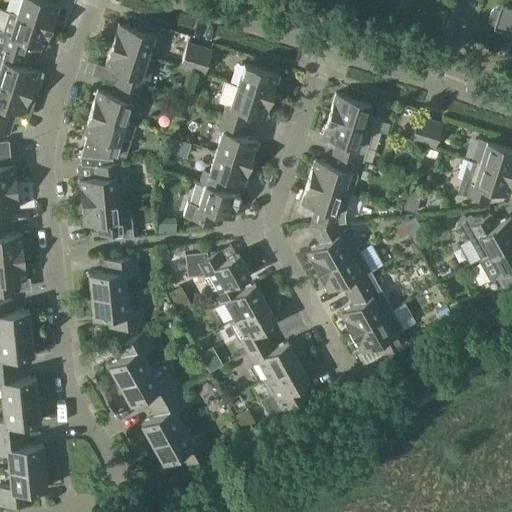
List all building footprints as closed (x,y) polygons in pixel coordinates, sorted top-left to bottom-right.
[(46,0),(21,0),(17,13),(52,25),(59,4),(46,0)] [(511,7),(502,5),(501,9),(500,8),(497,8),(494,9),(492,11),(491,13),(490,15),(490,19),(491,21),(494,23),(496,24),(495,28),(511,33),(511,7)] [(45,47),(52,25),(17,13),(9,11),(2,30),(0,29),(0,44),(2,45),(27,53),(37,56),(41,46),(45,47)] [(111,45),(147,56),(154,34),(119,23),(111,45)] [(191,70),(192,65),(198,46),(187,42),(180,66),(191,70)] [(27,53),(2,45),(0,44),(0,81),(31,91),(37,93),(43,72),(33,69),(37,56),(27,53)] [(144,77),(141,76),(147,56),(111,45),(105,66),(119,71),(116,83),(140,91),(140,89),(142,83),(144,77)] [(212,50),(198,46),(192,65),(191,70),(204,74),(212,50)] [(244,63),(243,65),(237,84),(272,95),(279,74),(244,63)] [(37,93),(31,91),(0,81),(0,130),(9,134),(13,121),(17,122),(20,112),(29,115),(37,93)] [(90,111),(125,122),(128,114),(135,116),(139,114),(141,106),(139,102),(137,101),(140,91),(116,83),(113,94),(97,89),(90,111)] [(142,83),(140,89),(152,92),(154,87),(142,83)] [(226,103),(222,117),(246,125),(250,113),(265,117),(272,95),(237,84),(230,105),(226,103)] [(199,93),(187,89),(183,102),(195,106),(199,93)] [(335,92),(329,114),(364,125),(373,128),(377,129),(381,118),(367,114),(371,104),(335,92)] [(87,133),(81,155),(112,158),(114,154),(118,156),(125,156),(134,125),(125,122),(90,111),(84,132),(87,133)] [(337,140),(333,152),(357,160),(363,162),(373,128),(364,125),(329,114),(322,136),(337,140)] [(410,140),(422,144),(429,119),(418,116),(410,140)] [(246,125),(222,117),(218,129),(222,130),(216,151),(250,162),(257,140),(243,136),(246,125)] [(442,123),(429,119),(422,144),(434,147),(442,123)] [(190,142),(172,136),(168,151),(186,157),(190,142)] [(511,148),(486,141),(480,162),(511,172),(511,148)] [(244,184),(250,162),(216,151),(209,171),(205,170),(201,182),(225,190),(228,179),(244,184)] [(354,171),(357,160),(333,152),(330,163),(314,159),(307,181),(342,192),(351,194),(358,172),(354,171)] [(79,178),(81,200),(118,196),(116,176),(121,175),(119,162),(112,162),(112,158),(81,155),(81,164),(95,165),(96,177),(79,178)] [(511,182),(511,172),(480,162),(468,159),(458,192),(490,201),(493,190),(508,195),(511,182)] [(0,186),(5,186),(17,185),(14,163),(0,164),(0,186)] [(351,194),(342,192),(307,181),(301,202),(316,207),(310,225),(337,223),(345,222),(344,213),(351,194)] [(183,215),(214,224),(218,213),(233,217),(240,195),(225,190),(201,182),(201,183),(205,184),(199,205),(188,201),(183,215)] [(19,208),(17,185),(5,186),(0,186),(0,222),(5,222),(4,210),(19,208)] [(412,188),(405,209),(418,213),(424,191),(412,188)] [(120,219),(118,196),(81,200),(83,223),(99,222),(100,234),(104,234),(105,240),(131,237),(129,218),(120,219)] [(481,258),(489,254),(511,240),(511,220),(510,216),(496,224),(490,213),(482,217),(481,215),(472,216),(471,214),(456,222),(455,226),(464,241),(469,238),(481,258)] [(404,222),(409,232),(417,228),(420,226),(415,216),(409,219),(404,222)] [(0,257),(23,255),(21,232),(6,234),(5,222),(0,222),(0,257)] [(403,222),(402,222),(394,227),(400,238),(409,233),(403,223),(403,222)] [(306,250),(317,270),(349,252),(356,248),(345,228),(341,230),(337,223),(310,225),(310,226),(319,243),(306,250)] [(497,276),(502,286),(511,280),(511,240),(489,254),(481,258),(478,259),(489,279),(497,276)] [(202,249),(201,243),(177,245),(178,251),(202,249)] [(356,248),(349,252),(317,270),(328,290),(341,282),(347,293),(370,280),(375,278),(358,247),(356,248)] [(203,274),(213,291),(218,288),(219,290),(237,281),(250,273),(238,252),(225,260),(220,250),(208,256),(208,252),(186,254),(188,275),(203,274)] [(29,254),(23,255),(0,257),(0,291),(11,291),(10,279),(32,277),(29,254)] [(88,272),(90,294),(126,290),(125,275),(138,273),(136,255),(102,258),(103,270),(88,272)] [(375,278),(370,280),(347,293),(353,303),(340,311),(351,331),(383,313),(392,308),(375,278)] [(241,289),(237,281),(219,290),(218,288),(213,291),(220,303),(224,301),(234,318),(230,320),(230,321),(266,301),(255,282),(241,289)] [(126,290),(90,294),(93,317),(108,315),(109,327),(143,324),(142,306),(128,307),(126,290)] [(190,303),(186,295),(174,301),(179,309),(190,303)] [(0,333),(31,331),(29,308),(13,310),(12,298),(0,299),(0,333)] [(230,321),(246,350),(268,338),(263,329),(277,321),(266,301),(230,321)] [(451,313),(446,304),(434,310),(440,319),(451,313)] [(383,313),(351,331),(362,351),(375,343),(381,354),(403,341),(397,331),(403,328),(392,308),(383,313)] [(145,329),(115,346),(121,356),(108,364),(119,383),(150,366),(142,352),(154,345),(145,329)] [(0,367),(19,366),(18,355),(33,353),(31,331),(0,333),(0,367)] [(274,348),(268,338),(246,350),(262,379),(298,359),(288,340),(274,348)] [(310,380),(298,359),(262,379),(279,410),(312,392),(306,382),(310,380)] [(0,385),(2,401),(38,398),(36,375),(20,377),(19,366),(0,367),(0,385)] [(143,396),(148,405),(178,388),(170,374),(158,380),(150,366),(119,383),(130,403),(143,396)] [(141,422),(152,442),(183,424),(175,411),(187,404),(178,388),(148,405),(154,415),(141,422)] [(40,420),(38,398),(2,401),(3,417),(0,417),(0,435),(26,433),(25,422),(40,420)] [(247,408),(235,415),(243,429),(255,422),(247,408)] [(183,424),(152,442),(163,462),(176,454),(182,465),(212,448),(203,432),(191,438),(183,424)] [(0,452),(7,452),(8,468),(45,464),(42,442),(27,444),(26,433),(0,435),(0,452)] [(31,489),(47,487),(45,464),(8,468),(10,484),(0,485),(0,503),(32,500),(31,489)]
